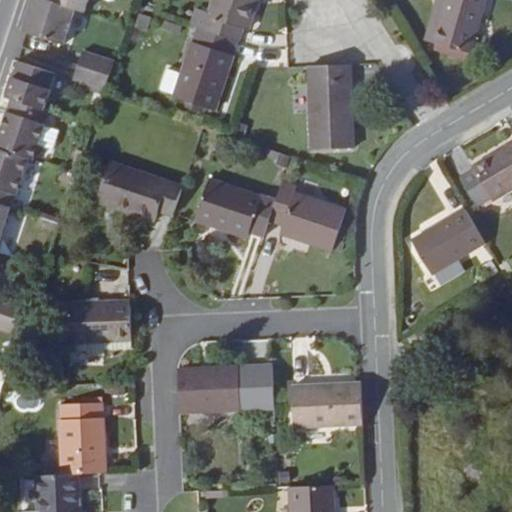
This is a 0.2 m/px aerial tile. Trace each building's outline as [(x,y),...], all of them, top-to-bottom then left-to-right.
[(64,48),(76,11),(42,0),(34,0),(23,34),(64,48)] [(42,0),(76,11),(85,14),(89,0),(90,0),(96,2),(96,0),(42,0)] [(214,0),(204,33),(239,44),(244,31),(250,33),(260,0),(214,0)] [(488,0),(443,0),(430,45),(471,58),(488,0)] [(147,33),(151,21),(140,16),(136,30),(147,33)] [(180,39),(183,30),(162,23),(159,31),(180,39)] [(197,30),(174,100),(214,113),(239,44),(204,33),(197,30)] [(83,52),(78,68),(110,78),(115,63),(83,52)] [(5,100),(10,101),(26,107),(44,113),(56,76),(18,63),(5,100)] [(350,67),(309,69),(312,155),(354,153),(350,67)] [(104,93),(110,78),(78,68),(73,82),(104,93)] [(33,163),(50,114),(44,113),(26,107),(10,101),(0,130),(0,152),(29,162),(33,163)] [(511,146),(473,170),(492,203),(511,191),(511,146)] [(0,207),(12,211),(13,211),(29,162),(0,152),(0,207)] [(76,178),(84,155),(76,152),(68,175),(76,178)] [(286,173),(291,160),(280,156),(276,169),(286,173)] [(173,219),(182,191),(112,167),(98,206),(155,226),(159,215),(173,219)] [(269,225),(275,206),(210,184),(196,223),(247,241),(249,235),(263,240),(269,225)] [(275,206),(269,225),(284,230),(281,238),(332,256),(346,215),(295,196),(297,191),(282,185),(275,206)] [(0,245),(12,211),(0,207),(0,245)] [(486,245),(466,212),(411,244),(432,278),(486,245)] [(42,214),(40,220),(59,227),(61,220),(42,214)] [(56,234),(59,227),(40,220),(38,228),(56,234)] [(1,299),(0,301),(0,317),(25,326),(31,309),(1,299)] [(132,343),(131,305),(69,307),(71,346),(132,343)] [(0,332),(21,340),(25,326),(0,317),(0,332)] [(34,345),(25,342),(21,356),(31,359),(34,345)] [(424,350),(404,350),(404,370),(425,370),(424,350)] [(273,369),(179,373),(180,416),(275,413),(273,369)] [(363,427),(361,386),(293,389),(295,430),(363,427)] [(62,477),(77,476),(101,475),(107,475),(104,406),(60,407),(62,477)] [(62,477),(37,478),(39,511),(79,511),(77,476),(62,477)] [(334,511),(333,488),(290,489),(291,511),(334,511)]
